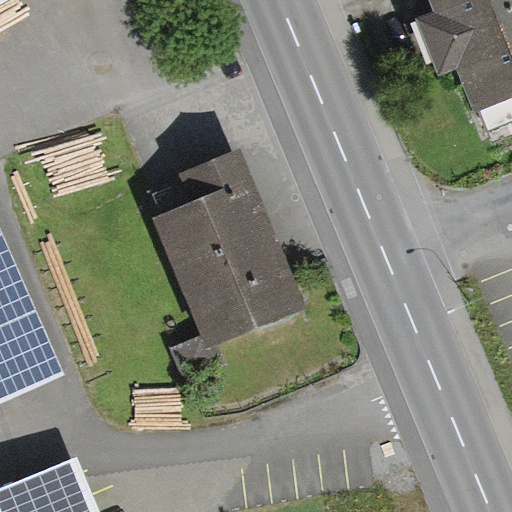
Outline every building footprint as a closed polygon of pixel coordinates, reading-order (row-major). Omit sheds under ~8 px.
[(0,0),(0,18),(32,0),(0,0)] [(511,0),(429,0),(470,111),(511,95),(511,0)] [(150,222),(202,351),(301,311),(239,156),(179,180),(189,206),(150,222)] [(0,413),(67,384),(0,233),(0,413)] [(105,511),(77,442),(0,473),(0,511),(105,511)]
